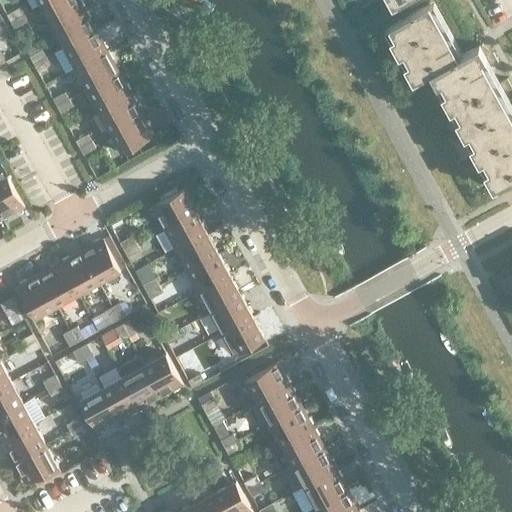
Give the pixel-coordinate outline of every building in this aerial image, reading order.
[(84,7),(80,0),(47,0),(41,4),(53,25),(84,7)] [(434,1),(429,4),(390,25),(419,79),(431,72),(438,84),(443,81),(500,185),(511,178),(511,104),(504,90),(511,86),(511,85),(507,77),(500,82),(491,65),(498,61),(493,51),(486,56),(479,44),(463,53),(434,1)] [(19,7),(7,13),(10,20),(23,14),(19,7)] [(96,28),(84,7),(53,25),(64,45),(96,28)] [(27,21),(23,14),(10,20),(14,27),(27,21)] [(107,49),(96,28),(64,45),(76,67),(107,49)] [(42,48),(30,55),(34,62),(46,56),(42,48)] [(119,70),(107,49),(76,67),(87,88),(119,70)] [(49,63),(46,56),(34,62),(37,69),(49,63)] [(130,91),(119,70),(87,88),(99,109),(130,91)] [(65,91),(53,97),(57,105),(69,98),(65,91)] [(142,112),(130,91),(99,109),(110,130),(142,112)] [(73,105),(69,98),(57,105),(61,112),(73,105)] [(154,135),(142,112),(110,130),(122,152),(154,135)] [(88,133),(76,139),(80,147),(92,140),(88,133)] [(96,147),(92,140),(80,147),(84,154),(96,147)] [(25,205),(8,174),(0,178),(0,212),(3,217),(25,205)] [(152,205),(164,227),(195,210),(183,188),(152,205)] [(206,231),(195,210),(164,227),(175,248),(206,231)] [(218,252),(206,231),(175,248),(187,269),(218,252)] [(132,235),(120,241),(124,249),(136,242),(132,235)] [(104,238),(82,250),(99,282),(121,270),(104,238)] [(140,249),(136,242),(124,249),(127,256),(140,249)] [(99,282),(82,250),(60,261),(78,293),(99,282)] [(230,273),(218,252),(187,269),(198,290),(230,273)] [(78,293),(60,261),(39,273),(57,304),(78,293)] [(57,304),(39,273),(17,285),(35,316),(57,304)] [(241,294),(230,273),(198,290),(209,311),(241,294)] [(155,277),(143,284),(147,291),(159,284),(155,277)] [(163,291),(159,284),(147,291),(150,298),(163,291)] [(252,315),(241,294),(209,311),(221,332),(252,315)] [(16,303),(13,296),(0,303),(4,310),(16,303)] [(119,302),(112,306),(119,318),(126,314),(119,302)] [(119,318),(112,306),(105,309),(112,322),(119,318)] [(148,319),(144,311),(129,319),(133,327),(148,319)] [(264,337),(252,315),(221,332),(233,354),(264,337)] [(133,327),(129,319),(122,323),(129,335),(136,331),(133,327)] [(173,322),(161,329),(164,336),(177,329),(173,322)] [(129,335),(122,323),(115,327),(122,339),(129,335)] [(77,325),(70,329),(77,341),(84,337),(77,325)] [(77,341),(70,329),(63,333),(70,345),(77,341)] [(181,336),(177,329),(164,336),(168,343),(181,336)] [(36,339),(32,332),(20,339),(24,346),(36,339)] [(40,346),(36,339),(24,346),(28,353),(40,346)] [(93,355),(86,342),(80,346),(86,359),(93,355)] [(86,359),(80,346),(73,350),(79,363),(86,359)] [(183,383),(166,352),(144,364),(161,395),(183,383)] [(0,386),(11,380),(0,359),(0,386)] [(290,383),(278,361),(260,370),(254,373),(246,378),(258,400),(290,383)] [(161,395),(144,364),(123,375),(140,407),(161,395)] [(200,372),(188,379),(192,386),(204,380),(200,372)] [(59,381),(55,374),(43,381),(47,388),(59,381)] [(140,407),(123,375),(102,387),(119,418),(140,407)] [(0,413),(23,401),(11,380),(0,386),(0,413)] [(63,388),(59,381),(47,388),(51,395),(63,388)] [(301,404),(290,383),(258,400),(270,421),(301,404)] [(119,418),(102,387),(80,399),(97,430),(119,418)] [(47,388),(38,393),(42,400),(51,395),(47,388)] [(201,403),(214,396),(210,390),(198,396),(201,403)] [(214,396),(201,403),(205,410),(218,403),(214,396)] [(35,422),(23,401),(0,413),(0,433),(3,439),(35,422)] [(313,425),(301,404),(270,421),(281,442),(313,425)] [(82,423),(78,416),(66,423),(70,430),(82,423)] [(46,443),(35,422),(3,439),(15,460),(46,443)] [(86,430),(82,423),(70,430),(74,437),(86,430)] [(324,446),(313,425),(281,442),(293,463),(324,446)] [(233,432),(221,439),(225,446),(237,439),(233,432)] [(241,446),(237,439),(225,446),(229,453),(241,446)] [(58,465),(46,443),(15,460),(27,482),(58,465)] [(336,467),(324,446),(293,463),(304,484),(336,467)] [(347,488),(336,467),(304,484),(316,505),(347,488)] [(256,474),(244,481),(248,488),(260,481),(256,474)] [(251,511),(253,511),(236,479),(214,491),(225,511),(251,511)] [(264,488),(260,481),(248,488),(252,495),(264,488)] [(354,511),(359,509),(347,488),(316,505),(319,511),(354,511)] [(225,511),(214,491),(193,503),(197,511),(225,511)] [(197,511),(193,503),(176,511),(197,511)]
